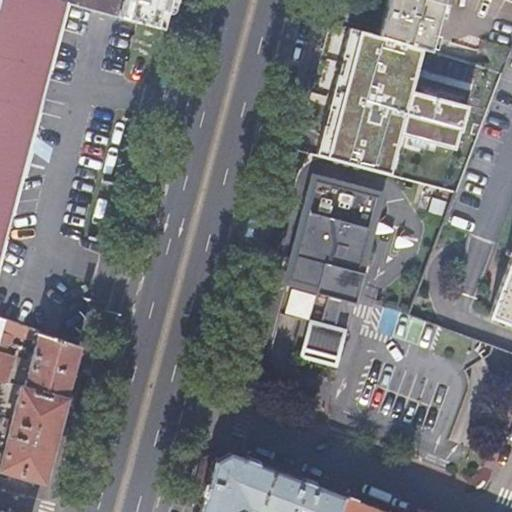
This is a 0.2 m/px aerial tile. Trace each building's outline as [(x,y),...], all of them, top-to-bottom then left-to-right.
[(0,0),(0,269),(21,191),(70,2),(66,1),(62,0),(0,0)] [(62,0),(66,1),(70,2),(162,26),(169,0),(62,0)] [(442,0),(387,0),(377,36),(390,39),(423,48),(428,50),(442,0)] [(390,39),(377,36),(348,28),(330,97),(314,154),(389,173),(399,134),(454,149),(458,132),(461,132),(468,107),(411,92),(423,48),(390,39)] [(356,271),(376,196),(320,180),(313,185),(289,279),(316,286),(315,292),(327,296),(319,324),(310,322),(301,353),(333,362),(342,331),(334,328),(341,300),(354,303),(362,272),(356,271)] [(418,207),(426,209),(430,196),(422,194),(418,207)] [(511,250),(510,255),(505,253),(503,258),(509,260),(488,316),(511,325),(511,250)] [(282,311),(307,318),(314,294),(289,287),(282,311)] [(69,378),(78,344),(6,318),(3,330),(23,336),(37,338),(31,359),(20,357),(18,364),(29,367),(24,386),(20,384),(13,413),(8,412),(6,421),(11,422),(0,463),(0,467),(42,479),(49,452),(69,378)] [(0,350),(0,379),(7,381),(15,355),(0,350)] [(262,511),(337,511),(344,495),(234,454),(212,466),(199,511),(245,511),(249,507),(262,511)] [(387,511),(344,495),(337,511),(387,511)]
